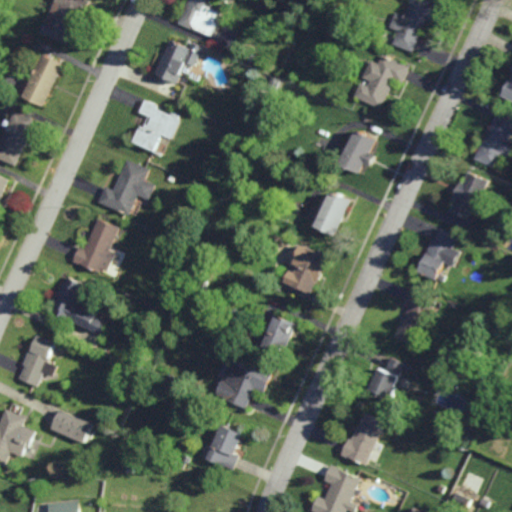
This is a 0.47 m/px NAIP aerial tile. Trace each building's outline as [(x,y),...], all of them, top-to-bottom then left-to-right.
[(87,0),(92,2),(82,24),(80,23),(72,41),(54,33),(54,31),(47,28),(60,1),(62,2),(62,0),(87,0)] [(217,0),(216,3),(226,8),(221,17),(225,19),(218,35),(184,19),(192,0),(217,0)] [(442,0),(435,20),(426,17),(414,50),(394,43),(400,28),(392,25),(397,10),(406,14),(411,0),(442,0)] [(196,44),(198,39),(208,43),(200,62),(192,59),(183,80),(161,71),(177,36),(196,44)] [(48,104),(27,94),(48,50),(68,60),(51,95),(52,96),(48,104)] [(412,65),(404,82),(397,79),(384,107),(357,94),(364,81),(370,84),(372,79),(366,76),(374,59),(381,62),(385,53),(385,52),(412,65)] [(255,63),(250,61),(253,53),(259,56),(255,63)] [(511,99),(501,94),(511,70),(511,99)] [(175,112),(176,110),(183,113),(182,115),(184,116),(175,136),(166,131),(158,148),(138,139),(145,123),(148,124),(150,121),(153,123),(156,115),(144,109),(150,97),(161,102),(160,105),(175,112)] [(20,163),(0,154),(0,149),(18,109),(38,117),(28,138),(31,139),(20,163)] [(511,131),(508,140),(511,141),(511,150),(510,156),(502,153),(496,167),(475,158),(483,137),(486,138),(498,109),(511,115),(511,131)] [(372,165),(367,162),(362,173),(343,163),(360,128),(379,138),(372,151),(378,154),(372,165)] [(152,198),(141,193),(132,214),(102,200),(109,184),(117,187),(130,157),(152,167),(147,178),(159,183),(152,198)] [(471,219),(451,210),(456,199),(453,197),(461,180),(464,182),(469,170),(489,179),(471,219)] [(0,205),(0,171),(13,178),(0,205)] [(338,235),(318,226),(333,191),(353,200),(338,235)] [(112,248),(118,251),(110,269),(104,267),(102,271),(76,259),(83,245),(87,247),(102,216),(122,226),(112,248)] [(452,248),(458,251),(452,266),(446,263),(438,279),(421,271),(435,239),(436,239),(442,228),(458,235),(452,248)] [(312,294),(290,284),(307,247),(329,257),(312,294)] [(90,283),(81,303),(100,312),(98,316),(109,321),(104,333),(92,328),(92,329),(72,319),(55,310),(57,304),(55,303),(67,280),(68,281),(71,274),(90,283)] [(417,346),(396,336),(404,318),(406,318),(411,307),(406,305),(413,288),(438,299),(417,346)] [(194,317),(184,314),(187,307),(197,311),(194,317)] [(285,356),(265,347),(278,315),(298,323),(285,356)] [(51,361),(60,365),(55,375),(47,371),(41,385),(23,378),(28,365),(26,364),(33,348),(36,349),(42,334),(59,341),(51,361)] [(263,369),(264,368),(275,372),(266,393),(256,388),(252,396),(253,397),(249,407),(220,394),(238,353),(248,358),(246,361),(263,369)] [(397,387),(399,388),(394,401),(390,399),(391,398),(387,397),(387,398),(372,391),(381,368),(387,371),(393,357),(407,363),(397,387)] [(171,383),(166,381),(169,374),(174,376),(171,383)] [(489,403),(480,400),(483,393),(491,397),(489,403)] [(87,442),(55,427),(64,408),(96,423),(87,442)] [(38,430),(31,448),(29,447),(25,457),(13,452),(7,466),(0,463),(0,426),(1,427),(9,409),(29,417),(26,425),(38,430)] [(368,467),(344,455),(351,439),(353,440),(359,427),(361,428),(368,412),(388,421),(368,467)] [(178,425),(177,425),(175,424),(174,423),(174,422),(174,421),(174,420),(174,419),(175,418),(176,418),(176,417),(177,417),(178,417),(180,418),(181,418),(181,419),(181,420),(182,420),(182,422),(181,423),(181,424),(180,425),(179,425),(178,425)] [(237,469),(213,458),(228,423),(250,433),(240,454),(243,456),(237,469)] [(191,463),(187,461),(184,469),(178,467),(181,459),(186,460),(188,454),(194,456),(191,463)] [(347,511),(318,511),(314,510),(320,497),(327,500),(333,484),(327,481),(334,465),(342,470),(362,479),(347,511)] [(473,507),(457,500),(460,493),(476,500),(473,507)] [(490,508),(482,504),(485,498),(493,502),(490,508)] [(81,511),(80,500),(50,504),(51,511),(81,511)]
